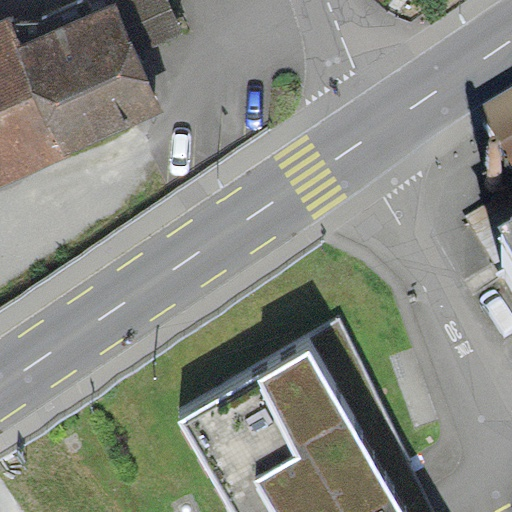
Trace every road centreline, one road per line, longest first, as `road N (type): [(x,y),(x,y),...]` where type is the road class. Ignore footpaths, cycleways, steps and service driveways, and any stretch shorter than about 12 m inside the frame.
road 1 (primary): [(0,387),(373,133)]
road 2 (residential): [(373,133),(511,409)]
road 3 (primary): [(373,133),(511,41)]
road 4 (residential): [(327,0),(373,133)]
